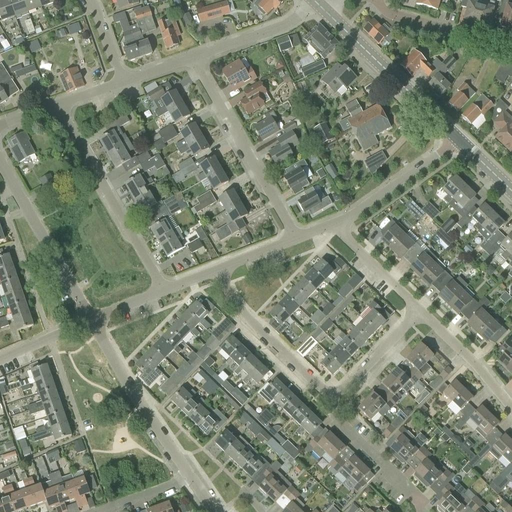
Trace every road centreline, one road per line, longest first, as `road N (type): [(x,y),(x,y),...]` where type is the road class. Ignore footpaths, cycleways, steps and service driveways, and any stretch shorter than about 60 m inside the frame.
road 1 (residential): [(161,291),(57,104)]
road 2 (residential): [(293,239),(193,57)]
road 3 (residential): [(189,476),(91,318)]
road 4 (secondary): [(457,139),(325,12)]
road 5 (residential): [(91,318),(0,161)]
road 6 (residential): [(331,393),(236,307),(217,269)]
road 7 (residential): [(422,511),(337,421),(331,393)]
road 8 (residential): [(337,222),(457,139)]
road 9 (residential): [(511,48),(389,14),(378,0)]
road 10 (residential): [(511,410),(419,310)]
road 11 (residential): [(193,57),(287,24),(313,1)]
road 12 (residential): [(331,393),(419,310)]
road 13 (residential): [(419,310),(337,222)]
